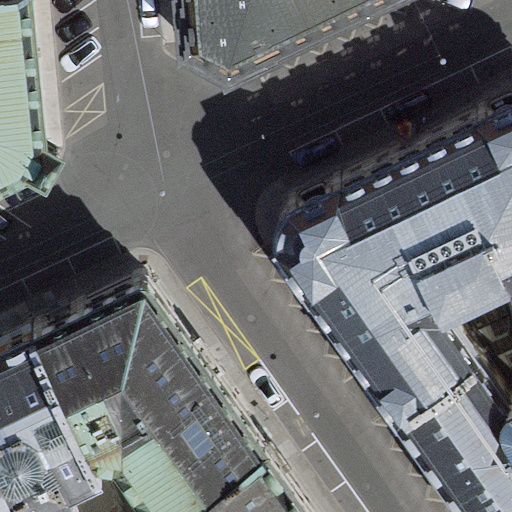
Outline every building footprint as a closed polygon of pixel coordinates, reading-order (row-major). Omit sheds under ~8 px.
[(0,0),(0,172),(46,150),(36,38),(31,0),(0,0)] [(183,0),(188,39),(229,61),(355,0),(183,0)] [(288,245),(401,399),(482,339),(453,297),(507,267),(511,284),(511,92),(508,94),(409,146),(290,197),(283,216),(282,231),(288,245)] [(82,299),(33,321),(94,445),(117,449),(133,471),(162,510),(266,437),(208,356),(147,268),(82,299)] [(0,511),(86,511),(70,476),(101,461),(94,445),(33,321),(0,336),(0,511)] [(511,511),(511,381),(482,339),(401,399),(431,443),(481,511),(511,511)] [(321,511),(266,437),(162,510),(164,511),(321,511)] [(113,486),(101,461),(70,476),(86,511),(108,511),(122,505),(113,486)] [(133,471),(113,486),(122,505),(124,511),(158,511),(162,510),(133,471)]
